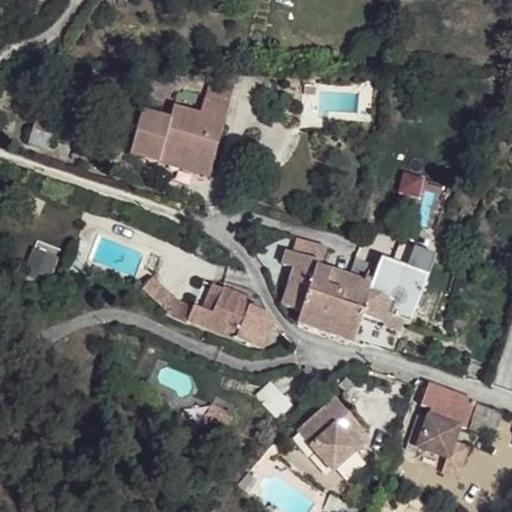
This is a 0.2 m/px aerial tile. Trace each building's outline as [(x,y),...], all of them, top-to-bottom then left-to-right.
[(304,87),(304,95),(314,96),(314,88),(304,87)] [(130,155),(158,163),(161,155),(181,160),(179,169),(209,177),(228,108),(204,101),(200,115),(174,107),(170,120),(142,112),(130,155)] [(38,114),(33,130),(53,137),(58,121),(38,114)] [(161,155),(158,163),(179,169),(181,160),(161,155)] [(473,193),(458,188),(451,210),(467,214),(473,193)] [(319,268),(327,248),(296,240),(291,253),(287,251),(282,266),(294,269),(282,306),(301,312),(319,268)] [(366,276),(363,283),(348,277),(319,268),(301,312),(297,324),(352,343),(363,317),(383,324),(383,328),(399,333),(404,320),(411,323),(436,256),(414,248),(407,268),(381,258),(373,279),(366,276)] [(472,262),(483,265),(487,252),(476,248),(472,262)] [(34,250),(27,268),(50,277),(57,258),(34,250)] [(355,258),(348,277),(363,283),(366,276),(370,264),(355,258)] [(179,302),(153,278),(142,289),(169,314),(167,316),(188,325),(189,320),(261,350),(273,322),(269,316),(249,308),(251,303),(222,291),(213,314),(202,309),(195,306),(194,309),(179,302)] [(211,286),(202,309),(213,314),(222,291),(211,286)] [(429,384),(421,405),(431,409),(467,422),(475,401),(429,384)] [(350,426),(342,433),(336,426),(349,415),(335,399),(297,432),(332,472),(335,470),(354,453),(358,450),(356,448),(364,441),(350,426)] [(212,405),(210,409),(219,414),(216,420),(228,427),(234,416),(212,405)] [(467,422),(431,409),(416,448),(447,459),(453,443),(459,428),(464,430),(467,422)] [(336,426),(342,433),(350,426),(364,441),(368,437),(349,415),(336,426)] [(467,448),(453,443),(447,459),(442,473),(455,478),(467,448)] [(354,453),(335,470),(346,482),(365,465),(354,453)] [(356,511),(329,497),(322,510),(325,511),(356,511)]
